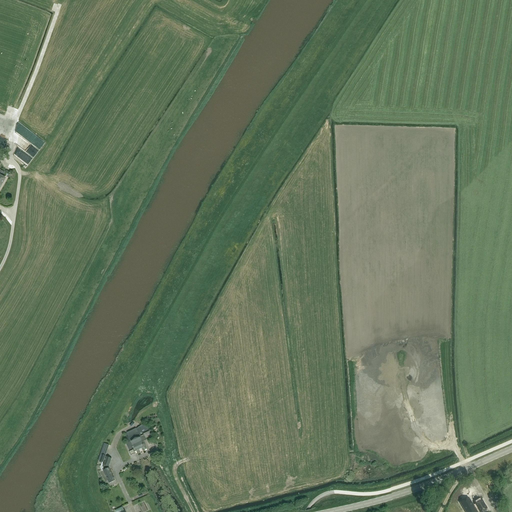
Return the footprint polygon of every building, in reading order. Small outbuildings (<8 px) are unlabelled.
[(16,132),(36,146),(39,141),(19,128),(16,132)] [(18,138),(14,143),(32,156),(36,151),(18,138)] [(16,155),(26,163),(31,157),(20,149),(16,155)] [(135,453),(134,452),(136,451),(137,453),(140,451),(139,449),(141,448),(142,450),(145,449),(144,447),(144,446),(142,442),(140,436),(144,435),(143,433),(151,430),(149,428),(142,424),(136,428),(127,432),(126,433),(132,446),(133,446),(134,448),(132,448),(133,450),(129,451),(131,455),(135,453)] [(109,483),(114,480),(108,468),(107,468),(107,467),(107,466),(109,466),(111,458),(106,456),(103,465),(104,465),(103,467),(104,470),(103,470),(109,483)] [(461,502),(466,511),(470,511),(476,509),(477,507),(480,511),(487,508),(482,499),(475,503),(475,504),(473,505),(469,497),(461,502)]
